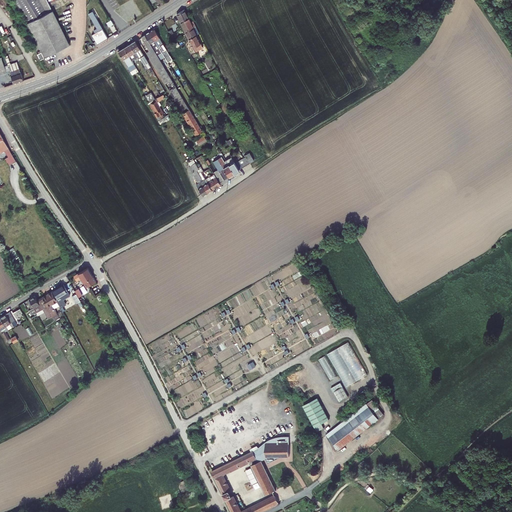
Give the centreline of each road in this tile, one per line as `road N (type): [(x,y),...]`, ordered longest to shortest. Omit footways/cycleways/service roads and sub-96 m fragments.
road 1 (unclassified): [(221,511),(94,265)]
road 2 (track): [(448,0),(431,44),(408,69),(271,158)]
road 3 (unclassified): [(94,265),(271,158)]
road 4 (secondary): [(0,96),(62,74),(182,0)]
road 5 (unclassified): [(90,260),(0,119)]
